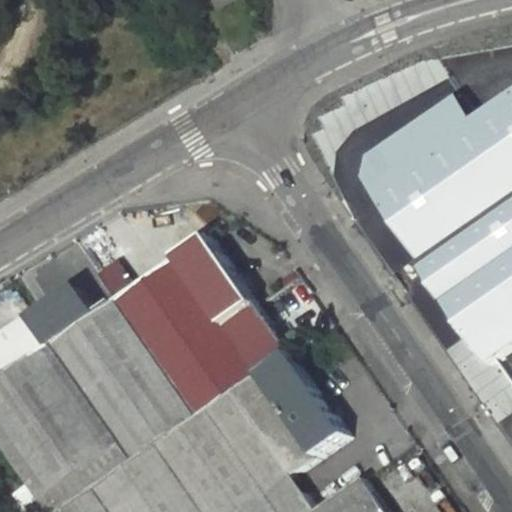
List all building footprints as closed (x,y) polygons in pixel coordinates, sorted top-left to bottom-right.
[(511,214),(511,105),(466,139),(446,116),(372,173),(389,197),(366,215),(419,284),(429,277),(511,214)] [(233,234),(216,211),(213,205),(198,215),(215,239),(218,244),(233,234)] [(490,362),(511,346),(511,214),(429,277),(490,362)] [(195,423),(247,389),(228,362),(244,352),(229,330),(261,308),(218,244),(215,239),(117,306),(195,423)] [(35,325),(131,467),(195,423),(117,306),(98,319),(81,295),(35,325)] [(262,378),(294,356),(261,308),(229,330),(244,352),(262,378)] [(0,348),(0,363),(13,383),(0,390),(0,450),(41,511),(64,511),(131,467),(35,325),(0,348)] [(244,352),(228,362),(247,389),(262,378),(244,352)] [(195,423),(131,467),(64,511),(295,511),(271,474),(341,425),(294,356),(262,378),(247,389),(195,423)] [(391,511),(369,479),(320,511),(391,511)]
